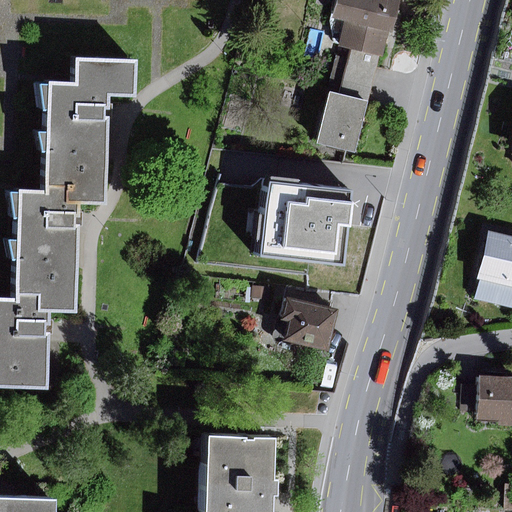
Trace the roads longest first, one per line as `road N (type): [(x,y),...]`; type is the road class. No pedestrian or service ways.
road 1 (primary): [(470,0),(350,460)]
road 2 (unclassified): [(350,460),(386,463),(427,358),(511,337)]
